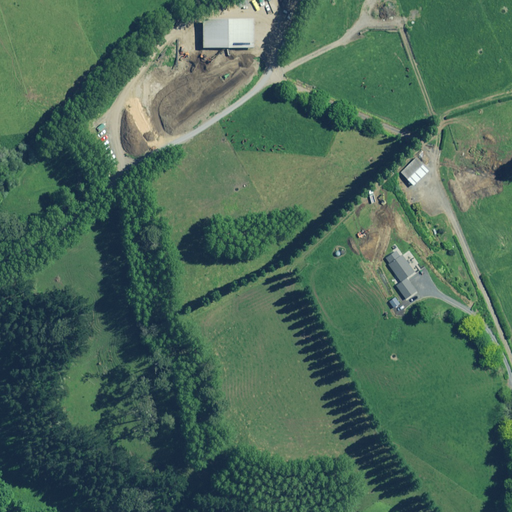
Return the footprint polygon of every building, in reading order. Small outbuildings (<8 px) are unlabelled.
[(254,48),(254,19),(203,19),(203,48),(254,48)] [(424,166),(416,158),(401,173),(408,181),(424,166)] [(422,204),(418,207),(440,243),(444,241),(422,204)] [(415,272),(399,249),(386,258),(390,264),(388,264),(401,283),(396,286),(406,300),(416,292),(406,278),(415,272)] [(399,304),(395,298),(389,302),(394,308),(399,304)]
